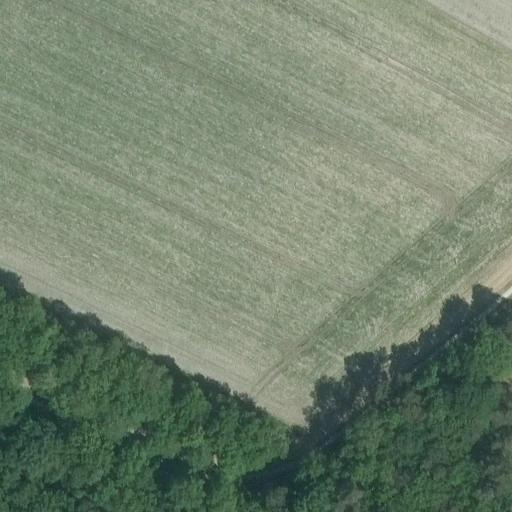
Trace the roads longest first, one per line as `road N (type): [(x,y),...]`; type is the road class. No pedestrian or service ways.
road 1 (track): [(511,266),(326,429),(267,461)]
road 2 (track): [(267,461),(205,462),(174,453),(0,373)]
